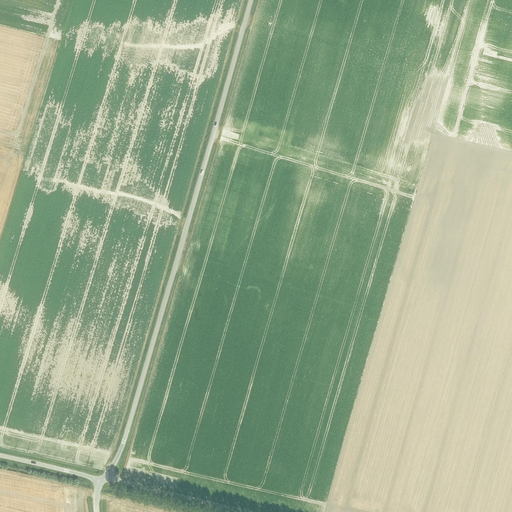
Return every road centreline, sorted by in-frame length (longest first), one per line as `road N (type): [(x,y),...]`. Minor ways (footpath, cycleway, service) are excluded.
road 1 (tertiary): [(99,481),(124,441),(251,0)]
road 2 (track): [(253,511),(105,477)]
